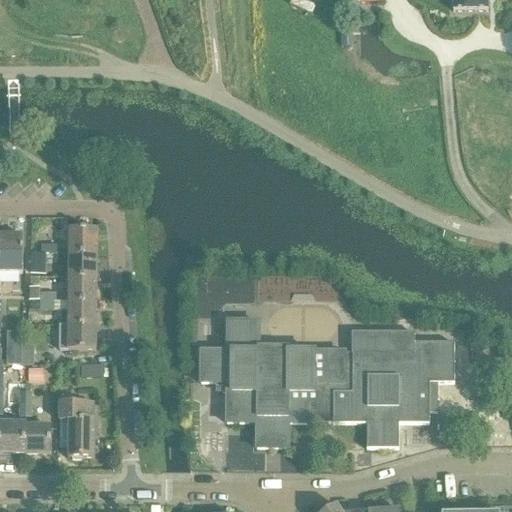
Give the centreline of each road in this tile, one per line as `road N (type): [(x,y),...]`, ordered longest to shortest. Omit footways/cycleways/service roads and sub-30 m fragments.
road 1 (unclassified): [(511,239),(428,219),(217,94),(159,75),(0,73)]
road 2 (residential): [(0,208),(111,215),(137,492)]
road 3 (residential): [(267,492),(351,490),(438,461),(511,462)]
road 4 (residential): [(137,492),(0,489)]
road 5 (residential): [(267,492),(137,492)]
